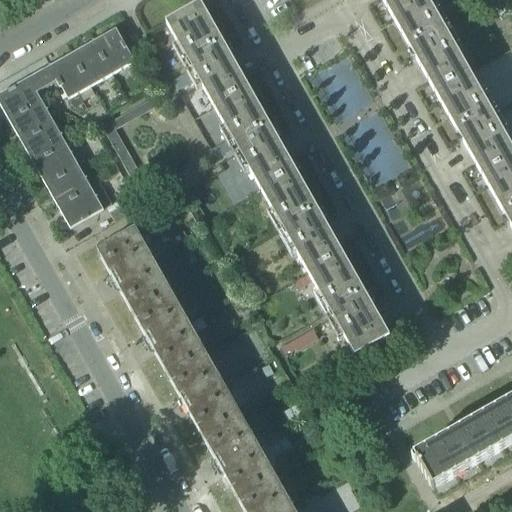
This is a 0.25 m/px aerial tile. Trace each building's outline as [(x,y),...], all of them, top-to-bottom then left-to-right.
[(379,0),(386,12),(408,0),(379,0)] [(408,0),(386,12),(433,95),(468,76),(424,0),(408,0)] [(497,11),(491,0),(478,0),(488,16),(497,11)] [(503,0),(491,0),(497,11),(507,5),(503,0)] [(166,27),(213,111),(247,91),(199,8),(166,27)] [(115,33),(93,45),(112,78),(134,66),(115,33)] [(93,45),(71,58),(89,91),(112,78),(93,45)] [(71,58),(50,70),(57,84),(72,111),(82,106),(78,97),(89,91),(71,58)] [(0,97),(0,109),(8,123),(42,105),(37,96),(57,84),(50,70),(0,97)] [(433,95),(481,179),(511,161),(511,153),(468,76),(433,95)] [(213,111),(261,194),(294,174),(247,91),(213,111)] [(153,101),(125,117),(129,125),(158,108),(153,100),(153,101)] [(8,123),(20,145),(54,127),(42,105),(8,123)] [(125,117),(110,125),(115,133),(129,125),(125,117)] [(102,130),(116,155),(125,150),(115,133),(110,125),(102,130)] [(32,166),(66,148),(54,127),(20,145),(32,166)] [(32,166),(45,188),(78,169),(66,148),(32,166)] [(116,155),(123,168),(132,163),(125,150),(116,155)] [(511,161),(481,179),(507,226),(511,234),(511,161)] [(132,163),(123,168),(137,193),(136,194),(137,195),(146,189),(132,163)] [(45,188),(57,210),(90,191),(78,169),(45,188)] [(261,194),(308,277),(342,258),(294,174),(261,194)] [(99,186),(90,191),(57,210),(70,232),(112,208),(99,186)] [(139,212),(132,200),(108,214),(114,226),(139,212)] [(97,255),(132,317),(171,295),(136,233),(97,255)] [(177,248),(187,242),(183,235),(173,240),(177,248)] [(342,258),(308,277),(356,360),(361,357),(389,341),(368,304),(342,258)] [(132,317),(166,378),(205,356),(171,295),(132,317)] [(191,326),(196,335),(206,329),(201,320),(191,326)] [(281,352),(281,353),(284,358),(296,351),(292,344),(280,350),(281,352)] [(166,378),(201,440),(240,418),(205,356),(166,378)] [(258,370),(266,385),(280,377),(272,362),(258,370)] [(439,451),(415,465),(432,493),(433,492),(455,480),(479,466),(502,453),(511,447),(511,409),(509,411),(486,425),(462,438),(439,451)] [(201,440),(235,500),(274,478),(240,418),(201,440)] [(312,457),(317,467),(331,460),(326,449),(312,457)] [(235,500),(242,511),(293,511),(292,510),(274,478),(235,500)]
